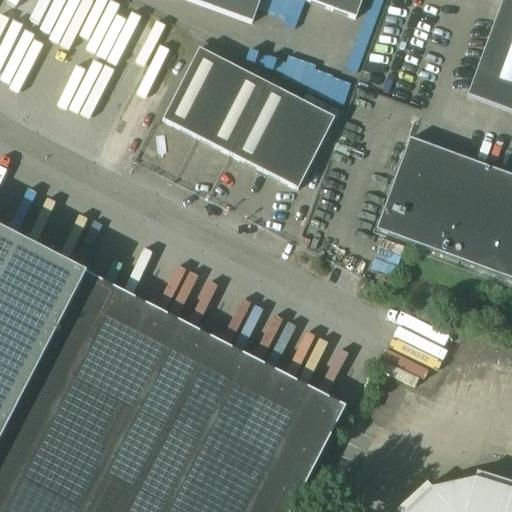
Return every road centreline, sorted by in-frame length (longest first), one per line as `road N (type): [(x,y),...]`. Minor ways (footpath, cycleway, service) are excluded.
road 1 (unclassified): [(367,322),(0,131)]
road 2 (unknown): [(511,121),(453,97),(457,37),(396,3)]
road 3 (unknown): [(511,419),(400,469),(379,483),(362,511)]
